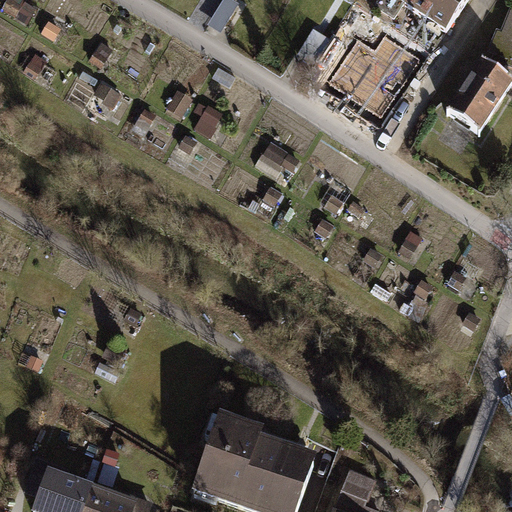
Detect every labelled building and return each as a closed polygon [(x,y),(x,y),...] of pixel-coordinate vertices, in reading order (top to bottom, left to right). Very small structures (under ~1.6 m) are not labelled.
[(384,0),(381,4),(399,16),(404,9),(448,38),(473,0),(384,0)] [(36,15),(10,2),(6,11),(32,23),(36,15)] [(511,15),(504,36),(499,35),(491,54),(498,58),(490,70),(507,82),(511,73),(511,15)] [(331,43),(314,33),(297,60),(314,70),(331,43)] [(382,118),(420,61),(386,38),(376,52),(359,41),(331,84),(382,118)] [(117,53),(105,46),(95,62),(107,69),(117,53)] [(46,68),(32,60),(24,76),(37,83),(46,68)] [(485,67),(448,119),(482,142),(511,98),(511,85),(507,82),(490,70),(485,67)] [(124,97),(102,84),(93,98),(116,111),(124,97)] [(194,102),(178,93),(168,111),(184,120),(194,102)] [(225,116),(211,109),(200,128),(214,136),(225,116)] [(158,119),(147,113),(142,123),(152,129),(158,119)] [(197,144),(185,137),(177,151),(189,158),(197,144)] [(305,163),(273,145),(266,158),(298,176),(305,163)] [(283,197),(273,191),(266,204),(276,210),(283,197)] [(345,207),(333,201),(327,213),(338,219),(345,207)] [(367,212),(354,204),(349,214),(361,221),(367,212)] [(336,230),(326,224),(320,235),(330,241),(336,230)] [(427,242),(414,234),(405,250),(418,258),(427,242)] [(388,256),(376,249),(371,259),(382,266),(388,256)] [(469,283),(457,276),(451,286),(463,293),(469,283)] [(434,288),(423,282),(416,294),(427,300),(434,288)] [(484,323),(473,317),(466,328),(478,334),(484,323)] [(246,428),(222,419),(198,488),(266,511),(294,511),(310,468),(285,459),(288,452),(266,445),(267,440),(245,432),(246,428)] [(92,511),(102,489),(46,468),(39,486),(49,490),(40,511),(92,511)] [(375,484),(352,475),(338,511),(371,511),(365,510),(375,484)] [(148,511),(150,507),(102,489),(92,511),(148,511)]
